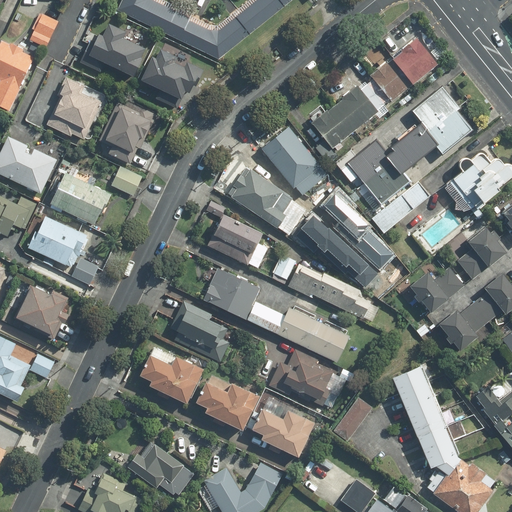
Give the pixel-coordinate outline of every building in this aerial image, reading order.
[(256,0),(219,30),(210,31),(188,20),(189,18),(150,0),(121,0),(117,10),(218,59),(290,0),(256,0)] [(30,40),(43,46),(48,36),(52,38),(60,21),(43,13),(30,40)] [(93,38),(88,49),(93,52),(92,55),(136,75),(148,47),(126,37),(130,30),(112,22),(106,35),(102,33),(99,41),(93,38)] [(418,36),(372,75),(394,101),(440,63),(418,36)] [(22,86),(30,70),(36,56),(24,50),(25,48),(19,44),(12,42),(11,43),(4,40),(0,47),(0,78),(2,79),(0,83),(0,103),(3,104),(11,110),(22,86)] [(177,62),(180,56),(162,46),(145,80),(184,100),(193,83),(199,87),(208,70),(190,60),(187,67),(177,62)] [(65,77),(56,95),(59,96),(46,125),(71,136),(72,134),(84,139),(101,101),(82,92),(85,86),(65,77)] [(313,122),(336,148),(338,146),(340,148),(345,144),(343,142),(380,110),(358,84),(323,114),(320,109),(312,116),(315,121),(313,122)] [(461,107),(445,85),(415,109),(424,120),(394,144),(397,148),(390,154),(377,138),(349,160),(383,202),(411,180),(403,170),(437,143),(444,151),(474,128),(459,109),(461,107)] [(118,97),(98,141),(110,147),(107,153),(130,163),(137,148),(140,149),(156,114),(118,97)] [(282,170),(296,187),(297,186),(303,194),(327,176),(320,167),(323,164),(293,124),(257,152),(275,175),(282,170)] [(7,136),(0,151),(0,174),(42,193),(57,159),(34,149),(31,155),(25,152),(28,145),(7,136)] [(445,185),(456,198),(455,209),(466,209),(468,212),(477,205),(479,207),(504,186),(502,183),(511,175),(511,159),(511,160),(510,160),(510,161),(509,161),(508,162),(504,157),(503,157),(503,156),(502,156),(501,156),(500,156),(499,156),(498,156),(497,156),(493,160),(485,152),(484,152),(483,152),(482,152),(474,158),(473,157),(471,156),(470,156),(469,156),(467,156),(466,157),(465,158),(464,159),(463,160),(462,161),(462,163),(462,164),(462,165),(463,167),(464,168),(466,170),(445,185)] [(248,165),(230,194),(278,225),(297,197),(248,165)] [(120,166),(111,185),(133,195),(142,175),(120,166)] [(64,172),(49,203),(94,224),(99,213),(101,215),(111,193),(64,172)] [(386,232),(430,195),(418,181),(374,218),(386,232)] [(0,233),(7,236),(12,225),(20,228),(21,226),(25,228),(37,203),(21,196),(17,203),(0,195),(0,233)] [(226,207),(213,201),(209,209),(222,216),(226,207)] [(265,231),(226,211),(210,243),(250,262),(265,231)] [(35,230),(27,246),(70,266),(85,234),(45,215),(37,231),(35,230)] [(460,260),(475,279),(511,247),(511,246),(489,221),(469,240),(475,247),(460,260)] [(287,279),(296,259),(285,254),(276,273),(287,279)] [(80,257),(71,275),(89,284),(98,265),(80,257)] [(355,330),(219,266),(203,299),(340,363),(355,330)] [(416,294),(421,302),(425,299),(433,311),(467,287),(451,266),(435,277),(431,270),(413,283),(419,292),(416,294)] [(314,294),(373,321),(380,305),(298,267),(290,286),(313,297),(314,294)] [(511,278),(505,270),(486,286),(506,311),(511,306),(511,278)] [(30,285),(13,320),(54,338),(61,322),(64,324),(68,314),(62,311),(68,297),(53,290),(50,295),(30,285)] [(455,339),(464,350),(482,336),(478,331),(500,314),(484,294),(463,312),(457,305),(439,319),(451,334),(448,337),(452,342),(455,339)] [(231,341),(224,338),(229,327),(211,319),(214,312),(185,299),(172,327),(180,330),(175,340),(215,358),(222,361),(231,341)] [(511,330),(503,337),(511,350),(511,330)] [(0,335),(0,392),(17,401),(24,386),(20,384),(31,364),(10,354),(15,342),(0,335)] [(269,384),(319,406),(324,394),(331,397),(338,380),(331,377),(335,370),(318,363),(321,358),(295,347),(289,360),(281,357),(269,384)] [(154,351),(143,373),(154,379),(152,382),(189,402),(206,368),(178,353),(174,362),(154,351)] [(38,352),(30,368),(46,376),(54,360),(38,352)] [(456,439),(468,434),(457,408),(445,413),(424,362),(396,374),(434,466),(437,464),(448,472),(444,478),(438,474),(429,487),(463,511),(477,511),(494,488),(483,480),(490,471),(475,460),(472,463),(461,455),(462,454),(456,439)] [(231,388),(210,379),(200,401),(210,405),(207,411),(246,427),(261,393),(234,382),(231,388)] [(511,387),(500,398),(489,385),(474,397),(511,443),(511,387)] [(271,395),(254,426),(266,433),(265,436),(299,455),(318,420),(271,395)] [(350,439),(373,406),(359,396),(336,429),(350,439)] [(140,451),(130,465),(158,486),(161,482),(176,493),(177,491),(180,494),(196,473),(186,465),(187,464),(154,439),(143,454),(140,451)] [(208,482),(199,487),(212,511),(221,506),(224,511),(256,511),(265,507),(283,473),(261,461),(244,493),(243,494),(228,466),(206,478),(208,482)] [(129,480),(106,470),(97,490),(89,487),(80,509),(87,511),(140,511),(147,497),(126,488),(129,480)] [(361,511),(377,491),(358,478),(343,500),(359,511),(361,511)] [(434,511),(396,484),(384,501),(379,497),(367,511),(434,511)]
